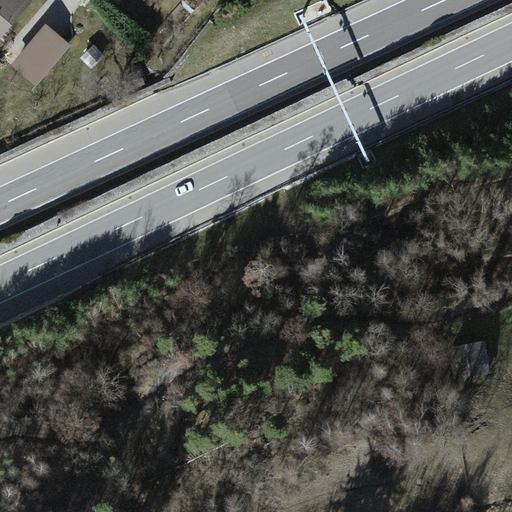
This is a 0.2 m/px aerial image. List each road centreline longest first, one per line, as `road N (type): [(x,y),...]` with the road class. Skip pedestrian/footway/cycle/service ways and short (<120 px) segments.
road 1 (motorway): [(0,283),(511,42)]
road 2 (track): [(0,433),(119,412),(158,373),(260,332),(422,313),(511,276)]
road 3 (motorway): [(445,0),(0,205)]
